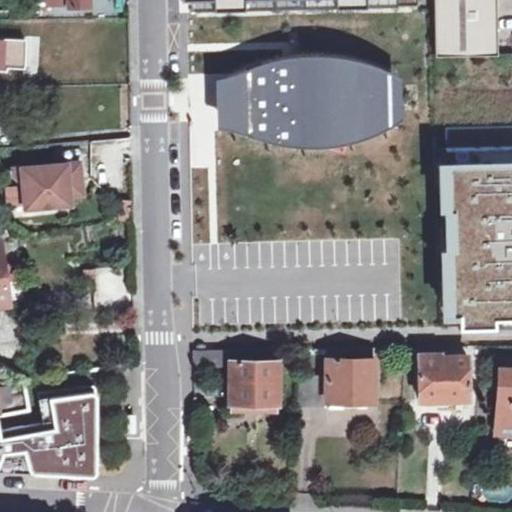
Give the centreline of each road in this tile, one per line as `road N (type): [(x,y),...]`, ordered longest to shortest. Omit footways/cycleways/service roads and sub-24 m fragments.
road 1 (unclassified): [(153,511),(162,439),(152,0)]
road 2 (unknown): [(154,56),(285,64),(315,96),(353,229)]
